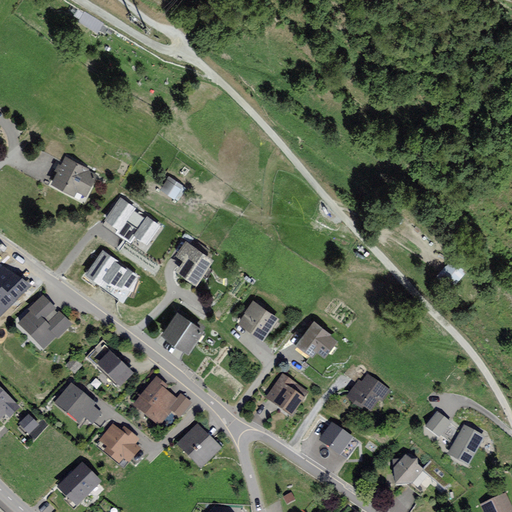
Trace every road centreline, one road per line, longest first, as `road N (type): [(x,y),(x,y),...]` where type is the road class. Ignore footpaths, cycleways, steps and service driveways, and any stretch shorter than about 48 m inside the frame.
road 1 (track): [(180,50),(459,340),(511,418)]
road 2 (residential): [(0,247),(204,396),(235,429)]
road 3 (residential): [(235,429),(371,511)]
